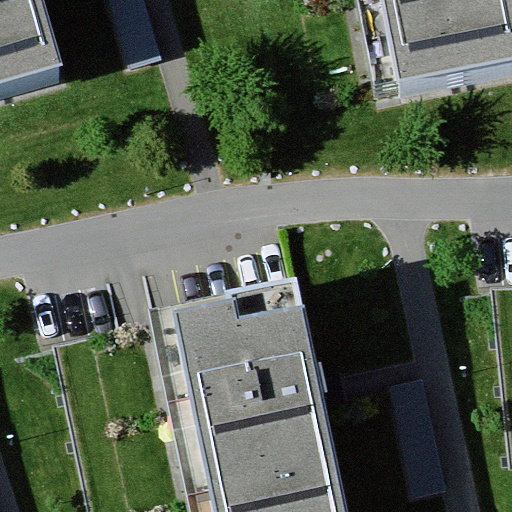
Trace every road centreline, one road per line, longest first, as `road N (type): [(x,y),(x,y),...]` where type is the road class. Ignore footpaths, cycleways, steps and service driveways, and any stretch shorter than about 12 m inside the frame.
road 1 (residential): [(0,247),(228,204),(397,198)]
road 2 (residential): [(397,198),(462,511)]
road 3 (residential): [(153,0),(194,139)]
